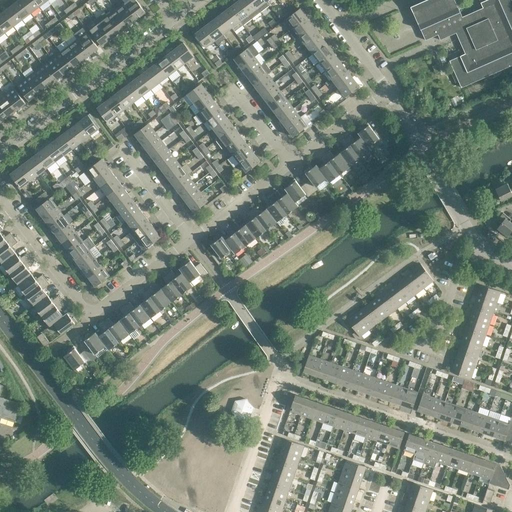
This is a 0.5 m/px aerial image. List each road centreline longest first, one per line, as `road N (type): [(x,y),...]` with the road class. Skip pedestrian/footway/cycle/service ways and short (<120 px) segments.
road 1 (residential): [(0,197),(89,314),(189,238)]
road 2 (residential): [(0,154),(178,22)]
road 3 (residential): [(384,92),(478,242),(511,264)]
road 4 (residential): [(235,511),(290,356)]
road 5 (residential): [(189,238),(289,162)]
